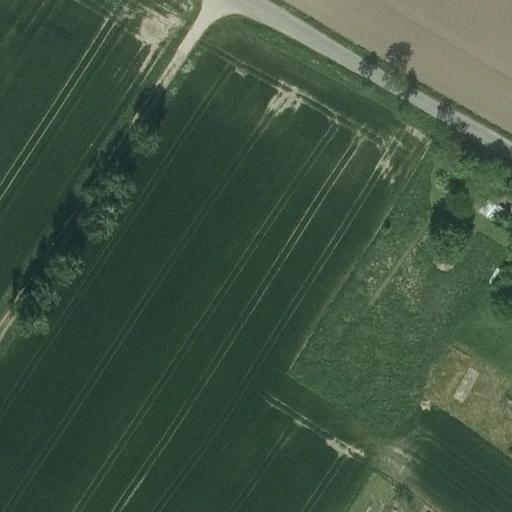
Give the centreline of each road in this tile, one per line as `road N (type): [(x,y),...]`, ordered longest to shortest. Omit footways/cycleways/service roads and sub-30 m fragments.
road 1 (track): [(206,0),(0,326)]
road 2 (unclassified): [(250,0),(511,152)]
